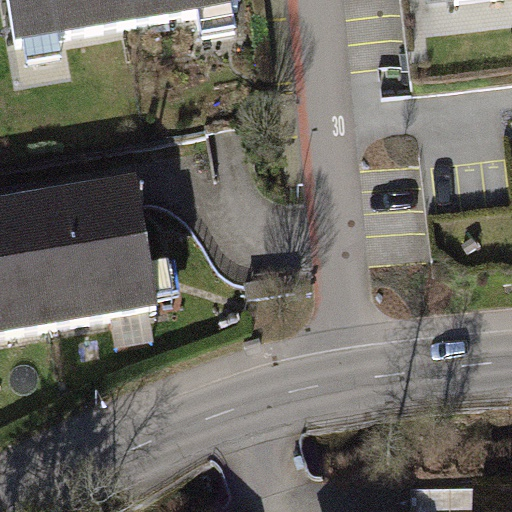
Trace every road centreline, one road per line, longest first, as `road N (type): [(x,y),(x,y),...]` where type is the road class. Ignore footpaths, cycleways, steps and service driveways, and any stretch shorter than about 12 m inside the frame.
road 1 (residential): [(353,378),(321,0)]
road 2 (tertiary): [(353,378),(246,405),(116,455),(5,511)]
road 3 (unknown): [(511,110),(333,148)]
road 4 (tertiary): [(511,360),(353,378)]
